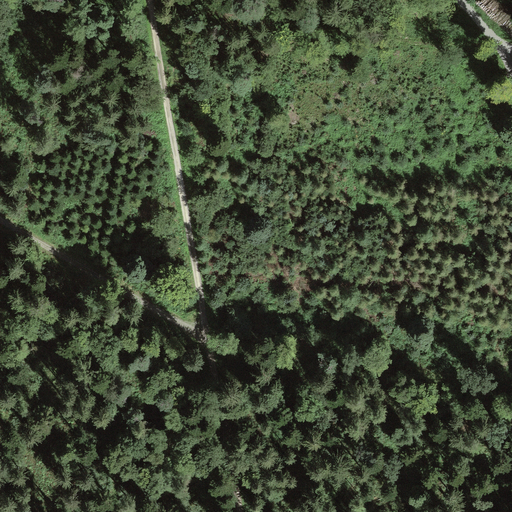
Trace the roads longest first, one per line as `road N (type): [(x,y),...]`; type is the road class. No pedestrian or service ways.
road 1 (track): [(150,0),(240,511)]
road 2 (track): [(0,218),(205,342)]
